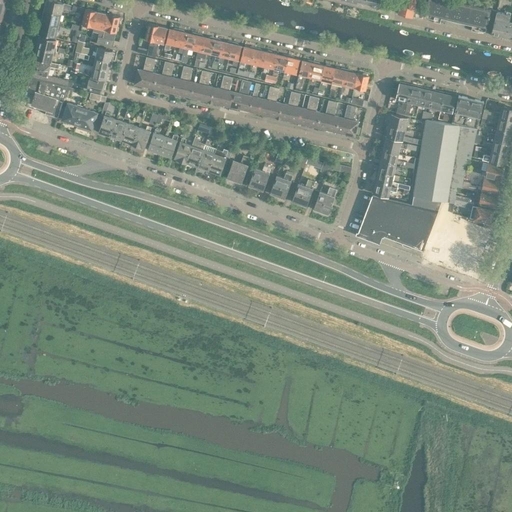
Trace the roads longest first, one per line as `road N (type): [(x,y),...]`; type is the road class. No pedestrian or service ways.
road 1 (primary): [(7,176),(443,332)]
road 2 (primary): [(401,294),(144,195),(61,173)]
road 3 (residential): [(138,5),(121,92),(364,148)]
road 4 (residential): [(385,62),(138,5)]
road 5 (residential): [(337,241),(114,163)]
road 6 (residential): [(511,93),(385,62)]
